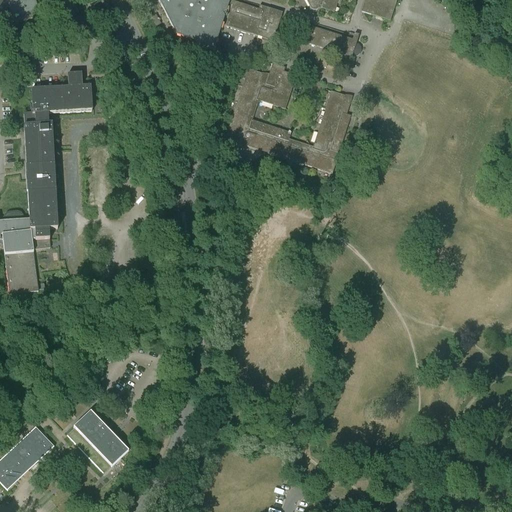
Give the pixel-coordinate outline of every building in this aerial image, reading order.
[(0,0),(0,24),(0,25),(0,24),(0,10),(9,7),(15,25),(40,16),(34,0),(0,0)] [(214,51),(220,31),(224,17),(222,14),(226,12),(230,1),(229,0),(157,0),(176,36),(190,41),(191,39),(196,40),(194,44),(214,51)] [(305,0),(308,4),(309,3),(322,7),(321,9),(334,13),(338,0),(305,0)] [(390,22),(390,21),(397,0),(365,0),(361,13),(390,22)] [(276,35),(280,22),(282,14),(259,6),(258,10),(233,2),(225,27),(275,43),(278,36),(276,35)] [(374,81),(434,97),(450,39),(398,25),(391,49),(383,47),(374,81)] [(359,36),(354,35),(352,41),(305,26),(300,42),(351,58),(352,57),(354,58),(357,57),(360,55),(361,51),(360,48),(358,45),(356,45),(359,36)] [(268,77),(248,70),(221,153),(234,157),(234,155),(237,156),(235,162),(236,162),(236,160),(246,163),(247,165),(262,157),(262,156),(260,155),(261,152),(332,175),(351,117),(345,115),(348,103),(351,104),(352,99),(331,93),(313,148),(289,140),(291,134),(252,121),(258,102),(285,110),(296,77),(284,73),(285,69),(272,65),(268,77)] [(0,241),(2,241),(5,263),(9,297),(19,296),(19,298),(28,297),(28,295),(38,294),(37,281),(37,280),(33,252),(50,249),(49,231),(57,230),(53,149),(52,126),(48,126),(48,115),(92,113),(90,88),(82,88),(82,78),(81,75),(67,76),(68,89),(31,91),(32,106),(33,116),(24,116),(24,127),(24,129),(27,180),(29,221),(24,221),(24,218),(23,216),(22,215),(20,213),(17,212),(9,213),(7,214),(6,215),(4,216),(3,219),(3,221),(3,223),(0,223),(0,241)] [(480,214),(465,210),(488,117),(499,115),(497,105),(504,103),(509,82),(484,76),(482,85),(459,79),(452,105),(479,112),(472,137),(460,133),(456,149),(457,154),(453,169),(447,171),(437,207),(447,209),(441,210),(439,217),(442,218),(444,228),(450,227),(462,230),(463,226),(476,229),(480,214)] [(142,243),(144,251),(158,249),(156,240),(142,243)] [(485,319),(506,325),(511,304),(511,263),(505,262),(499,281),(468,271),(459,297),(489,307),(485,319)] [(290,331),(296,278),(245,272),(239,314),(251,315),(243,375),(293,381),(294,370),(302,371),(307,333),(290,331)] [(111,469),(128,453),(128,452),(127,453),(114,439),(119,434),(115,430),(110,435),(90,414),(91,413),(73,430),(74,430),(66,437),(103,476),(111,469)] [(386,454),(391,430),(357,422),(351,446),(386,454)] [(7,492),(22,478),(53,448),(53,449),(54,448),(35,429),(35,430),(0,463),(0,485),(7,493),(8,492),(7,492)] [(202,511),(246,511),(260,467),(219,455),(202,511)]
